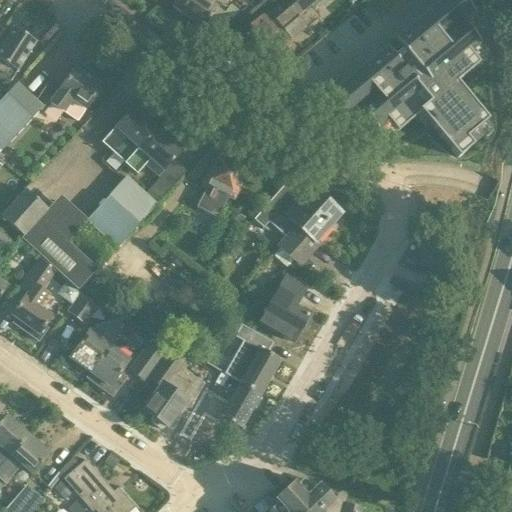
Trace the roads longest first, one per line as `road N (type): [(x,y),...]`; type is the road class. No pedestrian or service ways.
road 1 (residential): [(193,496),(261,459),(379,262),(396,222),(389,175),(318,149),(71,0)]
road 2 (secondary): [(436,511),(511,253)]
road 3 (residential): [(193,496),(0,355)]
